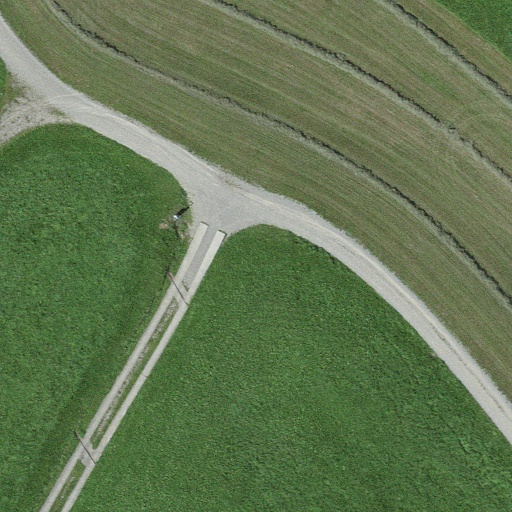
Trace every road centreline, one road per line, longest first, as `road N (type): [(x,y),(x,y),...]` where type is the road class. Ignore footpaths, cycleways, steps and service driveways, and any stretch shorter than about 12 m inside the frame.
road 1 (track): [(221,212),(443,337),(511,434)]
road 2 (track): [(75,511),(221,212)]
road 3 (track): [(0,17),(47,105),(221,212)]
